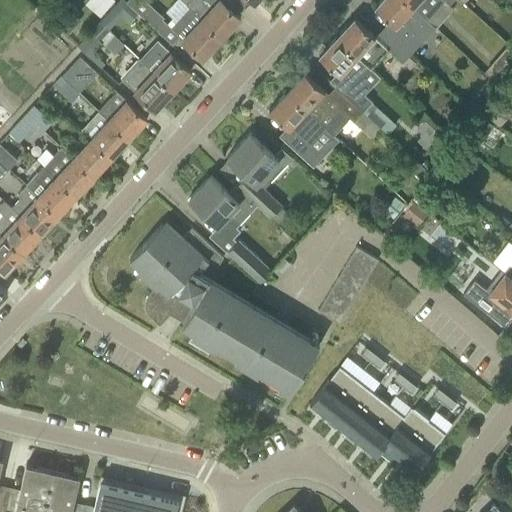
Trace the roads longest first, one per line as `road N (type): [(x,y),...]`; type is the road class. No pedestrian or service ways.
road 1 (residential): [(57,281),(319,0)]
road 2 (residential): [(234,496),(219,476),(174,459),(0,421)]
road 3 (residential): [(209,389),(57,281)]
road 4 (residential): [(371,511),(316,470),(275,470),(234,496)]
road 5 (residential): [(430,511),(511,404)]
